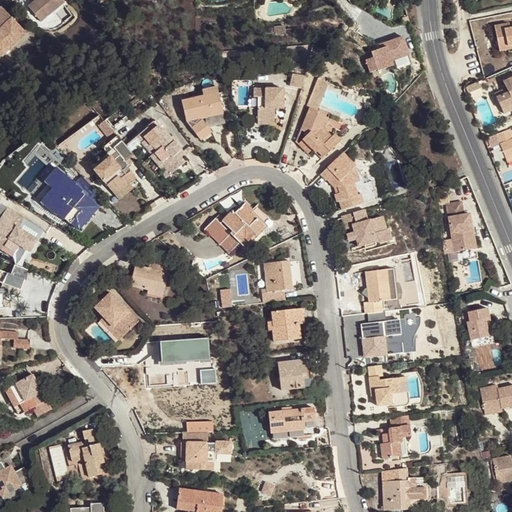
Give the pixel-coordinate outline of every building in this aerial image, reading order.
[(28,7),(40,22),(64,3),(62,0),(37,0),(28,7)] [(299,8),(294,0),(288,4),(293,12),(299,8)] [(24,34),(0,7),(0,55),(1,56),(24,34)] [(494,25),(499,51),(511,48),(511,26),(510,27),(505,28),(504,23),(494,25)] [(401,36),(383,42),(384,47),(378,49),(369,52),(371,57),(364,60),(368,72),(375,69),(375,70),(385,67),(383,61),(388,59),(389,60),(390,60),(407,54),(401,36)] [(388,59),(383,61),(385,67),(391,65),(390,60),(389,60),(388,59)] [(290,74),(288,86),(300,88),(303,76),(290,74)] [(511,77),(503,81),(506,88),(508,92),(496,97),(502,109),(511,104),(511,77)] [(316,78),(305,106),(308,108),(315,110),(326,82),(316,78)] [(201,91),(202,96),(216,93),(215,87),(201,91)] [(494,93),(496,97),(508,92),(506,88),(494,93)] [(282,89),(252,89),(252,97),(256,97),(256,119),(273,120),(273,108),(282,108),(282,89)] [(202,96),(180,102),(185,122),(199,140),(210,132),(200,119),(222,113),(216,93),(202,96)] [(511,104),(502,109),(504,114),(511,110),(511,104)] [(315,110),(308,108),(299,130),(305,135),(300,139),(310,149),(314,152),(315,151),(322,157),(334,145),(329,138),(330,137),(322,129),(326,118),(316,114),(317,111),(315,110)] [(316,114),(326,118),(328,113),(318,109),(317,111),(316,114)] [(109,141),(115,135),(103,121),(96,127),(109,141)] [(141,142),(158,129),(153,122),(134,138),(139,144),(137,146),(147,157),(148,157),(160,171),(159,171),(164,178),(170,174),(152,153),(151,154),(141,142)] [(158,129),(141,142),(151,154),(152,153),(170,174),(183,162),(179,158),(183,155),(161,128),(159,130),(158,129)] [(511,135),(510,129),(496,134),(506,159),(511,156),(511,135)] [(135,158),(115,135),(109,141),(103,146),(102,148),(102,150),(103,152),(108,157),(93,170),(110,191),(118,191),(128,183),(134,177),(125,167),(135,158)] [(329,138),(334,145),(339,141),(333,135),(330,137),(329,138)] [(310,149),(300,139),(296,144),(306,154),(310,149)] [(341,153),(318,174),(324,181),(325,180),(332,188),(336,187),(338,193),(334,194),(333,194),(335,202),(337,201),(340,210),(369,200),(364,183),(362,176),(353,165),(341,153)] [(76,184),(57,168),(45,182),(48,185),(36,199),(58,216),(59,216),(65,220),(65,219),(72,224),(72,223),(81,230),(95,212),(89,207),(94,202),(97,205),(103,198),(82,175),(76,184)] [(364,183),(369,200),(375,198),(370,181),(364,183)] [(118,191),(110,191),(117,200),(132,188),(128,183),(118,191)] [(238,209),(245,203),(242,199),(236,206),(238,209)] [(95,212),(99,206),(97,205),(94,202),(89,207),(95,212)] [(263,226),(261,223),(251,213),(253,210),(245,203),(238,209),(234,213),(232,210),(225,218),(220,223),(215,218),(204,229),(229,253),(240,243),(243,246),(263,226)] [(0,238),(3,240),(4,237),(7,239),(1,251),(10,256),(16,245),(28,252),(36,239),(17,228),(23,218),(0,204),(0,238)] [(264,221),(267,218),(257,207),(253,210),(251,213),(261,223),(264,221)] [(387,230),(383,216),(370,220),(367,220),(364,209),(341,216),(345,230),(353,227),(354,232),(346,235),(348,241),(356,239),(359,247),(364,245),(365,248),(376,245),(375,242),(376,242),(380,244),(386,242),(383,232),(387,230)] [(220,223),(225,218),(220,213),(215,218),(220,223)] [(473,230),(470,213),(448,217),(454,252),(471,249),(468,231),(473,230)] [(245,249),(269,226),(264,221),(261,223),(263,226),(243,246),(245,249)] [(386,242),(392,240),(389,230),(387,230),(383,232),(386,242)] [(473,230),(468,231),(471,249),(476,248),(473,230)] [(189,264),(196,257),(184,247),(178,255),(189,264)] [(169,273),(171,265),(151,260),(149,268),(135,264),(130,285),(148,289),(164,293),(167,282),(159,280),(162,271),(169,273)] [(284,290),(292,289),(289,260),(264,263),(267,289),(267,292),(284,290)] [(14,265),(10,275),(23,279),(26,270),(14,265)] [(390,300),(397,299),(394,268),(386,269),(390,300)] [(381,301),(390,300),(386,269),(365,272),(368,302),(364,302),(365,313),(383,311),(381,301)] [(167,282),(169,273),(162,271),(159,280),(167,282)] [(0,308),(2,309),(1,293),(0,293),(0,282),(1,283),(5,284),(19,290),(23,279),(10,275),(6,273),(5,276),(0,273),(0,308)] [(232,305),(231,288),(221,288),(222,306),(232,305)] [(286,300),(284,290),(267,292),(268,302),(286,300)] [(123,337),(138,321),(110,293),(104,299),(101,296),(98,300),(100,303),(95,308),(123,337)] [(298,323),(305,322),(303,308),(294,309),(296,323),(298,323)] [(489,318),(488,308),(468,312),(468,310),(461,311),(464,323),(467,322),(471,340),(489,336),(487,327),(485,319),(489,318)] [(298,323),(296,323),(294,309),(272,312),(273,321),(268,322),(269,331),(273,330),(274,341),(300,338),(298,323)] [(360,324),(364,353),(365,353),(377,351),(377,355),(377,356),(390,354),(390,350),(402,348),(399,319),(360,324)] [(0,338),(12,339),(11,347),(28,348),(29,340),(16,339),(17,332),(0,330),(0,338)] [(196,353),(194,333),(160,335),(160,344),(162,344),(163,355),(196,353)] [(303,378),(308,378),(305,359),(278,362),(281,390),(304,387),(303,378)] [(31,375),(3,390),(12,407),(20,403),(25,411),(44,401),(39,391),(36,392),(33,388),(37,386),(31,375)] [(400,390),(399,377),(379,380),(379,376),(369,377),(371,391),(375,391),(376,396),(377,406),(392,404),(391,401),(400,400),(400,390)] [(404,401),(404,398),(402,377),(399,377),(400,390),(400,400),(391,401),(392,404),(401,403),(404,401)] [(511,406),(511,386),(498,389),(492,390),(491,387),(480,389),(484,409),(501,405),(501,408),(502,408),(511,406)] [(501,408),(501,405),(484,409),(485,415),(502,411),(502,408),(501,408)] [(318,434),(314,408),(305,409),(292,410),(282,411),(269,413),(271,433),(305,429),(305,435),(318,434)] [(410,424),(409,415),(389,418),(390,427),(410,424)] [(213,432),(213,422),(187,422),(187,432),(208,432),(213,432)] [(404,436),(411,435),(410,424),(390,427),(389,430),(389,433),(385,434),(386,443),(380,443),(382,459),(407,455),(404,436)] [(82,459),(84,467),(102,463),(100,454),(97,443),(93,428),(80,431),(82,439),(86,439),(86,442),(80,443),(80,442),(74,444),(68,445),(66,446),(69,458),(82,455),(82,459)] [(305,435),(305,429),(271,433),(272,439),(305,435)] [(211,443),(208,443),(208,432),(187,432),(186,432),(186,442),(182,442),(182,452),(187,452),(187,457),(187,469),(206,470),(206,461),(214,461),(216,461),(216,450),(214,450),(211,450),(211,443)] [(511,459),(505,461),(504,457),(493,459),(496,479),(511,476),(511,459)] [(0,463),(0,495),(1,497),(17,488),(25,483),(25,485),(35,483),(33,468),(23,470),(22,467),(13,472),(9,465),(3,469),(0,463)] [(423,483),(423,477),(408,477),(407,468),(393,470),(394,480),(382,481),(384,510),(409,509),(409,503),(408,500),(419,499),(420,503),(427,503),(431,499),(430,488),(430,487),(426,483),(423,483)] [(382,481),(394,480),(393,470),(382,471),(382,481)] [(1,497),(0,495),(0,505),(20,495),(17,488),(1,497)] [(221,511),(224,494),(179,488),(176,509),(196,511),(221,511)] [(89,507),(71,508),(71,511),(102,511),(102,503),(89,503),(89,507)]
